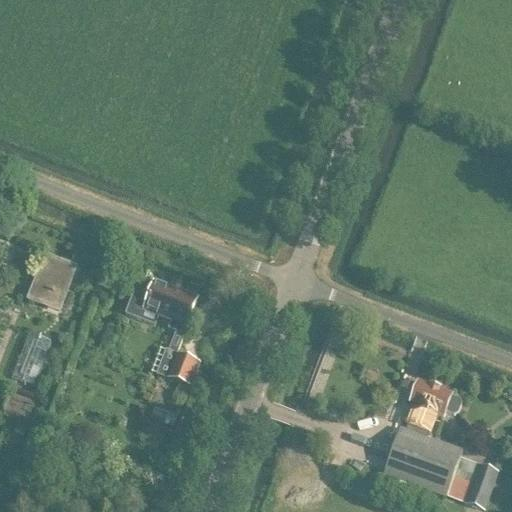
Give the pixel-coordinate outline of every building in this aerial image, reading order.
[(29,300),(58,311),(73,270),(53,262),(49,271),(41,267),(29,300)] [(170,319),(167,329),(184,335),(194,309),(198,299),(155,282),(151,293),(137,287),(127,313),(157,324),(160,316),(170,319)] [(50,341),(29,333),(12,378),(34,385),(50,341)] [(191,388),(200,363),(165,350),(156,375),(166,378),(166,379),(191,388)] [(413,406),(406,425),(431,435),(438,415),(444,417),(445,413),(454,416),(457,414),(461,405),(459,401),(451,398),(451,397),(419,384),(411,406),(413,406)] [(17,425),(14,433),(23,436),(26,429),(17,425)] [(400,430),(384,476),(445,498),(458,459),(460,451),(400,430)] [(445,498),(464,505),(477,465),(458,459),(445,498)] [(498,473),(497,472),(477,465),(464,505),(484,511),(498,473)]
